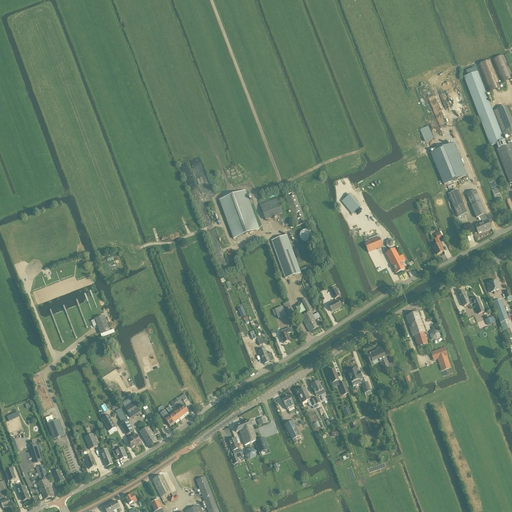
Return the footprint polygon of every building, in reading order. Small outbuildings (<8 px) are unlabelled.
[(511,75),(504,56),(492,61),(501,84),(511,79),(511,75)] [(496,144),(498,149),(506,146),(478,73),(464,78),(490,146),(496,144)] [(511,133),(511,131),(503,107),(494,111),(504,137),(511,133)] [(510,183),(511,182),(511,143),(506,146),(498,149),(497,149),(510,183)] [(445,184),(466,176),(453,144),(432,153),(445,184)] [(496,202),(501,200),(497,188),(492,190),(496,202)] [(467,213),(458,190),(448,194),(458,217),(467,213)] [(488,221),(485,214),(476,190),(466,194),(476,218),(481,216),(483,220),(482,221),(483,223),(475,226),(478,233),(483,231),(484,232),(491,229),(488,221)] [(259,230),(245,191),(219,200),(233,239),(259,230)] [(296,227),(306,223),(294,192),(285,196),(296,227)] [(349,196),(341,202),(352,214),(359,208),(349,196)] [(265,220),(282,213),(277,198),(260,205),(265,220)] [(306,242),(307,242),(309,241),(310,241),(311,239),(312,237),(312,236),(311,234),(310,232),(309,231),(308,231),(307,230),(305,230),(304,231),(302,231),(301,232),(300,234),(300,235),(300,237),(300,238),(300,239),(302,241),(303,242),(304,242),(306,242)] [(435,239),(437,244),(433,246),(437,255),(443,252),(441,246),(442,245),(439,239),(442,237),(440,232),(435,234),(437,238),(435,239)] [(285,279),(300,273),(287,235),(271,241),(285,279)] [(368,252),(383,246),(379,237),(364,243),(368,252)] [(401,262),(405,260),(403,255),(399,257),(394,249),(386,253),(396,273),(405,269),(401,262)] [(496,291),(499,290),(496,281),(488,283),(490,288),(489,288),(490,293),(494,292),(494,294),(497,293),(496,291)] [(330,291),(335,299),(340,296),(336,288),(330,291)] [(464,307),(469,304),(470,305),(474,303),(478,314),(484,311),(478,298),(472,300),(472,299),(468,301),(466,296),(465,296),(462,290),(457,293),(464,307)] [(495,298),(491,299),(509,347),(511,345),(511,335),(509,328),(509,329),(507,325),(506,325),(504,322),(507,321),(509,320),(501,300),(497,302),(495,298)] [(320,317),(318,313),(313,316),(311,312),(312,311),(306,299),(300,302),(301,304),(295,307),(299,315),(305,311),(307,314),(301,317),(309,332),(319,327),(315,320),(320,317)] [(332,312),(341,307),(338,300),(328,305),(332,312)] [(288,319),(294,317),(290,308),(288,302),(283,304),(285,310),(284,310),(288,319)] [(278,319),(286,316),(282,307),(275,309),(278,319)] [(417,312),(406,318),(413,337),(414,336),(418,348),(427,344),(423,333),(425,332),(417,312)] [(95,320),(100,335),(110,331),(104,316),(95,320)] [(492,317),(485,320),(487,326),(494,323),(495,322),(493,317),(492,317)] [(287,334),(292,332),(290,328),(281,331),(282,335),(280,336),(281,339),(282,338),(284,344),(290,341),(287,334)] [(437,341),(441,337),(439,331),(433,331),(429,335),(431,341),(437,341)] [(260,345),(261,345),(265,343),(262,335),(256,338),(258,340),(260,345)] [(251,341),(248,342),(251,351),(257,348),(261,359),(266,357),(266,356),(268,355),(267,355),(265,349),(263,349),(261,345),(260,345),(258,340),(252,343),(251,341)] [(383,370),(390,367),(381,347),(376,349),(377,351),(367,355),(371,366),(374,365),(373,362),(378,360),(383,370)] [(451,368),(447,357),(448,357),(445,348),(431,353),(433,361),(437,360),(441,372),(451,368)] [(266,357),(261,359),(264,364),(274,360),(271,353),(267,355),(268,355),(266,356),(266,357)] [(365,393),(370,391),(367,382),(364,383),(361,374),(359,375),(358,372),(357,373),(356,369),(347,372),(351,382),(360,379),(365,393)] [(334,370),(330,371),(330,372),(328,373),(332,383),(336,381),(338,385),(339,384),(341,383),(339,380),(335,370),(334,370)] [(318,382),(311,385),(315,394),(316,396),(318,396),(319,397),(326,394),(324,390),(322,391),(318,382)] [(348,393),(344,382),(341,383),(339,384),(343,395),(348,393)] [(302,403),(310,400),(305,388),(301,390),(300,389),(296,391),(302,403)] [(294,406),(289,397),(282,400),(287,410),(294,406)] [(132,398),(122,404),(125,408),(135,402),(132,398)] [(130,418),(141,412),(135,402),(125,408),(130,418)] [(184,416),(188,412),(183,405),(179,408),(180,409),(179,410),(184,416)] [(176,410),(174,412),(175,413),(174,413),(179,420),(184,416),(179,410),(177,411),(176,410)] [(170,417),(164,411),(160,414),(165,420),(165,421),(170,427),(174,423),(170,417)] [(170,417),(174,423),(179,420),(174,413),(173,412),(170,415),(171,416),(170,417)] [(7,417),(13,433),(21,429),(17,418),(19,417),(17,413),(7,417)] [(109,416),(102,419),(103,420),(109,431),(108,432),(110,435),(117,431),(116,428),(111,420),(109,416)] [(58,420),(47,424),(53,440),(64,436),(58,420)] [(139,446),(142,444),(137,436),(136,436),(127,421),(121,425),(127,436),(132,433),(134,437),(127,442),(132,449),(138,445),(139,446)] [(258,441),(250,421),(234,428),(235,432),(239,431),(244,445),(254,441),(259,453),(268,450),(264,438),(258,441)] [(300,436),(293,421),(284,425),(292,441),(292,440),(295,439),(300,436)] [(144,440),(157,432),(156,431),(152,433),(148,427),(139,432),(144,440)] [(158,434),(157,432),(144,440),(149,448),(158,442),(154,436),(158,434)] [(89,436),(94,448),(98,446),(93,434),(89,436)] [(94,448),(89,436),(85,438),(90,450),(94,448)] [(239,449),(235,439),(229,441),(234,455),(240,453),(239,449)] [(119,460),(127,457),(123,448),(115,451),(115,452),(113,453),(116,461),(119,460)] [(254,454),(254,452),(253,451),(253,450),(252,450),(251,449),(250,449),(248,449),(247,450),(246,450),(245,452),(245,453),(244,454),(245,456),(246,457),(246,458),(247,458),(249,459),(250,459),(251,459),(252,458),(254,456),(254,455),(254,454)] [(42,461),(38,450),(24,455),(29,470),(41,466),(39,462),(42,461)] [(106,467),(113,465),(107,450),(100,452),(106,467)] [(85,459),(89,469),(97,466),(92,455),(85,459)] [(42,481),(37,484),(40,493),(51,488),(48,479),(45,470),(44,466),(38,468),(39,472),(42,481)] [(15,479),(12,470),(6,472),(10,481),(15,479)] [(63,481),(58,470),(53,473),(58,484),(63,481)] [(166,483),(163,476),(153,480),(161,498),(171,493),(168,486),(166,483)] [(208,511),(218,511),(205,477),(196,481),(208,511)] [(29,499),(24,487),(17,490),(19,494),(22,501),(23,501),(24,501),(26,501),(26,500),(29,499)] [(51,488),(40,493),(43,500),(54,496),(51,488)] [(133,503),(136,501),(133,495),(131,494),(130,495),(130,496),(125,498),(129,504),(133,502),(133,503)] [(3,509),(11,506),(8,499),(4,501),(3,497),(0,498),(0,500),(1,502),(0,503),(3,509)] [(163,511),(158,500),(151,503),(155,511),(163,511)] [(109,505),(113,511),(116,510),(117,511),(120,511),(121,511),(119,508),(120,508),(116,502),(109,505)]
